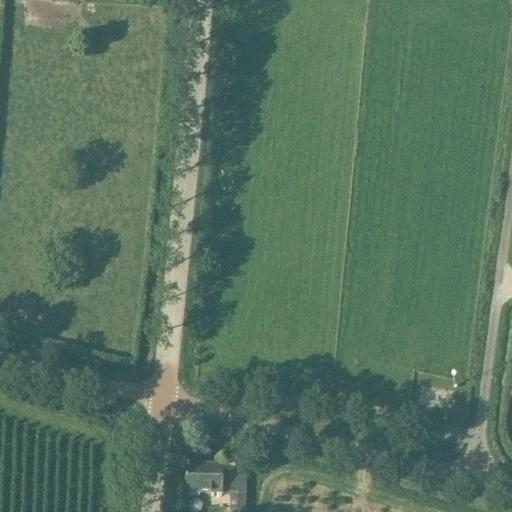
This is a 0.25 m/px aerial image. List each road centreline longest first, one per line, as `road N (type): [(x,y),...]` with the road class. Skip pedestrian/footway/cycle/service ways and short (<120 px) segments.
road 1 (unclassified): [(165,399),(192,0)]
road 2 (unclassified): [(165,399),(475,479)]
road 3 (unclassified): [(475,479),(511,163)]
road 4 (unclassified): [(0,358),(165,399)]
